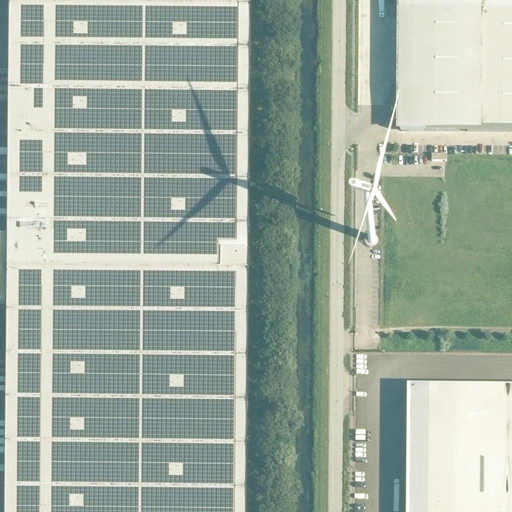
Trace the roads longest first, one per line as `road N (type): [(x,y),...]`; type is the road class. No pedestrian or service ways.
road 1 (unclassified): [(335,511),(340,0)]
road 2 (track): [(276,511),(281,0)]
